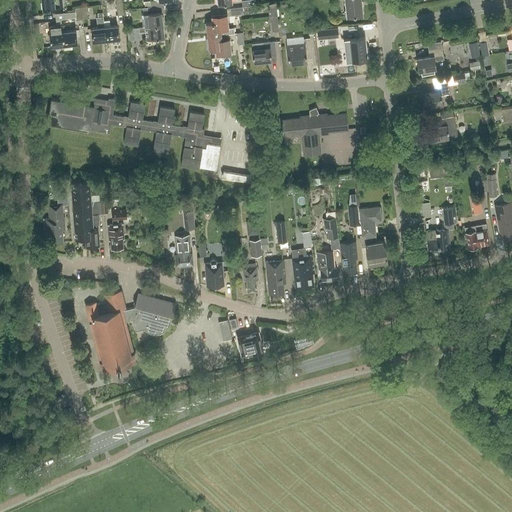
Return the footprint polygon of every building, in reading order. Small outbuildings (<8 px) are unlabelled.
[(42,0),(43,9),(63,7),(62,0),(42,0)] [(124,15),(122,0),(115,0),(118,15),(124,15)] [(345,0),(348,16),(364,14),(361,0),(345,0)] [(164,12),(164,5),(149,7),(143,8),(144,20),(149,20),(149,26),(164,24),(162,12),(164,12)] [(244,14),(243,7),(231,8),(231,15),(244,14)] [(49,27),(52,46),(65,45),(63,31),(62,19),(76,18),(76,12),(56,14),(57,26),(49,27)] [(208,23),(206,23),(208,35),(227,34),(227,28),(221,29),(221,25),(228,24),(228,21),(227,15),(216,16),(211,16),(212,22),(208,23)] [(278,16),(271,17),(273,32),(279,31),(278,16)] [(105,26),(104,26),(104,21),(103,17),(97,17),(98,27),(92,28),(93,42),(106,40),(105,26)] [(110,20),(104,21),(104,26),(105,26),(106,40),(119,39),(118,25),(110,26),(110,20)] [(165,37),(164,24),(149,26),(139,27),(139,28),(127,29),(129,41),(141,40),(140,32),(146,31),(147,39),(165,37)] [(338,27),(317,30),(318,39),(339,37),(338,27)] [(73,47),(72,44),(78,43),(76,30),(63,31),(65,45),(65,48),(73,47)] [(227,34),(208,35),(209,49),(218,48),(219,54),(230,53),(229,33),(227,34)] [(368,59),(365,37),(345,39),(347,61),(368,59)] [(313,57),(311,38),(304,39),(304,43),(287,45),(289,64),(307,62),(307,58),(313,57)] [(252,43),(254,62),(271,60),(271,57),(277,56),(275,41),(263,42),(252,43)] [(489,54),(487,41),(480,43),(482,56),(489,54)] [(445,59),(444,54),(443,47),(442,47),(429,49),(431,56),(417,58),(420,72),(422,71),(422,74),(430,72),(429,70),(436,68),(435,61),(445,59)] [(469,62),(471,70),(480,68),(479,61),(469,62)] [(464,72),(453,74),(454,82),(466,80),(464,72)] [(449,81),(435,84),(437,91),(424,93),(426,105),(424,105),(425,110),(443,107),(443,103),(441,96),(451,94),(450,88),(449,81)] [(199,168),(200,166),(216,169),(220,145),(207,143),(207,141),(221,143),(222,137),(204,134),(204,129),(202,129),(204,113),(190,111),(188,126),(183,125),(183,126),(172,124),(175,108),(161,106),(158,121),(154,120),(153,121),(143,120),(145,103),(131,101),(128,116),(124,115),(124,116),(113,115),(116,100),(109,98),(109,100),(87,96),(87,95),(62,90),(61,99),(52,98),(47,123),(110,133),(112,123),(127,126),(124,143),(138,145),(141,128),(156,131),(153,150),(168,152),(172,134),(186,136),(181,165),(199,168)] [(511,107),(501,109),(504,123),(511,120),(511,107)] [(283,136),(302,134),(304,155),(322,153),(320,134),(329,133),(329,131),(349,129),(347,113),(327,115),(327,113),(301,116),(301,118),(281,120),(283,136)] [(458,136),(454,115),(442,118),(443,125),(430,127),(432,140),(458,136)] [(439,163),(429,164),(430,176),(440,175),(439,163)] [(488,174),(489,196),(497,196),(496,173),(488,174)] [(487,180),(475,181),(476,191),(488,191),(487,180)] [(71,183),(72,203),(91,201),(89,181),(71,183)] [(328,193),(326,185),(319,187),(320,195),(328,193)] [(271,198),(270,186),(263,187),(264,199),(271,198)] [(44,219),(45,231),(48,231),(49,243),(63,242),(62,229),(65,229),(63,205),(69,205),(68,192),(58,193),(58,204),(49,204),(50,218),(44,219)] [(483,198),(474,199),(475,211),(485,210),(483,198)] [(107,200),(100,201),(101,214),(108,214),(107,200)] [(91,201),(72,203),(75,239),(87,238),(87,235),(88,235),(87,229),(91,229),(90,225),(93,224),(91,201)] [(100,201),(91,201),(93,224),(90,225),(91,229),(87,229),(88,235),(87,235),(87,238),(87,246),(99,245),(97,224),(99,224),(98,214),(101,214),(100,201)] [(418,216),(434,215),(433,201),(417,202),(418,216)] [(511,202),(496,206),(500,225),(501,225),(502,232),(504,232),(505,241),(511,239),(511,202)] [(358,204),(348,205),(350,225),(359,224),(358,204)] [(387,261),(384,241),(377,242),(375,221),(382,220),(380,206),(360,208),(363,235),(360,235),(362,248),(367,247),(370,264),(371,264),(371,268),(379,267),(378,263),(387,261)] [(454,228),(453,223),(458,222),(456,207),(443,209),(445,229),(454,228)] [(123,223),(119,224),(118,219),(127,219),(126,209),(112,211),(113,224),(108,224),(109,240),(111,239),(111,248),(123,247),(123,239),(124,239),(123,223)] [(193,209),(183,211),(186,229),(195,228),(193,209)] [(338,233),(338,227),(337,227),(335,212),(327,212),(327,218),(324,219),(325,228),(327,228),(328,239),(331,239),(332,249),(339,249),(338,233)] [(249,220),(249,233),(260,233),(259,219),(249,220)] [(276,221),(278,242),(287,242),(285,220),(276,221)] [(466,229),(467,232),(466,232),(466,234),(465,236),(465,238),(468,240),(470,249),(471,248),(473,250),(477,249),(479,247),(491,244),(487,225),(466,229)] [(449,245),(451,245),(449,230),(428,231),(430,256),(450,254),(449,245)] [(302,232),(304,246),(311,245),(309,231),(302,232)] [(191,253),(189,235),(175,236),(177,254),(175,254),(176,266),(194,264),(192,253),(191,253)] [(261,239),(261,237),(250,238),(251,256),(262,255),(261,239)] [(201,257),(207,256),(205,240),(199,240),(201,257)] [(353,242),(340,243),(343,273),(357,271),(355,258),(358,258),(356,241),(353,242)] [(334,267),(332,251),(316,252),(317,269),(319,269),(320,280),(336,279),(335,267),(334,267)] [(312,273),(315,273),(313,255),(293,257),(296,287),(314,285),(312,273)] [(222,261),(217,262),(213,258),(210,262),(205,263),(207,286),(224,284),(222,261)] [(285,277),(284,267),(284,259),(266,261),(269,295),(284,293),(282,277),(285,277)] [(255,279),(258,279),(257,266),(243,267),(244,280),(247,280),(248,292),(257,291),(255,279)] [(167,326),(168,324),(170,325),(176,304),(139,293),(134,307),(126,309),(122,291),(105,295),(107,301),(96,304),(96,303),(86,305),(103,370),(136,361),(126,321),(133,319),(136,331),(148,328),(149,329),(151,330),(153,331),(155,331),(157,331),(160,331),(162,330),(164,329),(165,328),(167,326)] [(236,318),(230,319),(232,329),(238,328),(236,318)] [(223,341),(233,339),(228,320),(219,322),(223,341)] [(263,352),(258,332),(238,337),(242,356),(254,353),(254,355),(263,352)] [(297,335),(299,349),(314,341),(313,334),(297,335)]
